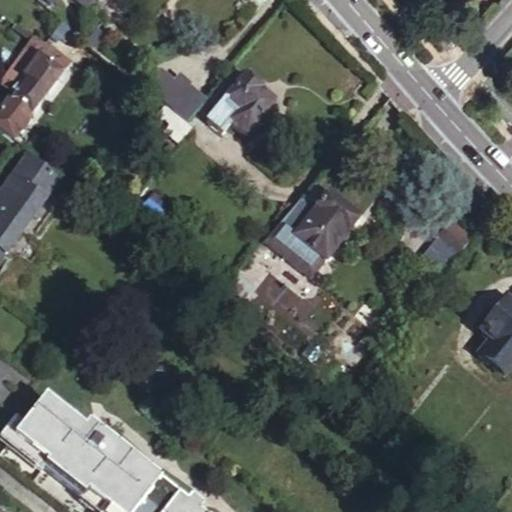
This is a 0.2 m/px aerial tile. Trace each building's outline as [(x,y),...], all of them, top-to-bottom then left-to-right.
[(90,3),(86,0),(78,0),(75,4),(84,11),(90,3)] [(63,44),(69,37),(61,30),(55,37),(59,41),(63,44)] [(105,42),(94,33),(85,44),(83,47),(94,56),(105,42)] [(55,47),(59,41),(55,37),(51,43),(55,47)] [(46,50),(33,42),(1,84),(14,93),(46,50)] [(46,50),(14,93),(0,110),(0,137),(7,143),(66,65),(46,50)] [(173,85),(159,74),(142,94),(156,105),(160,101),(173,85)] [(188,124),(208,100),(179,77),(173,85),(160,101),(188,124)] [(259,94),(242,81),(204,124),(220,138),(229,128),(244,140),(252,131),(258,131),(266,121),(266,114),(272,107),(257,96),(259,94)] [(0,265),(58,186),(22,160),(0,190),(0,265)] [(326,196),(315,186),(299,206),(310,215),(315,208),(326,196)] [(359,223),(326,196),(315,208),(318,211),(294,241),(323,265),(325,266),(359,223)] [(155,229),(170,210),(154,199),(140,217),(155,229)] [(299,206),(280,229),(290,238),(276,255),(309,282),(323,265),(294,241),(318,211),(315,208),(310,215),(299,206)] [(456,259),(469,241),(446,224),(433,242),(456,259)] [(439,278),(456,259),(433,242),(418,260),(439,278)] [(511,309),(503,302),(477,336),(488,343),(476,359),(504,381),(511,370),(511,309)] [(147,393),(161,374),(138,356),(124,375),(147,393)] [(203,511),(207,506),(194,496),(190,501),(88,426),(83,432),(43,402),(11,441),(46,467),(43,469),(84,499),(87,495),(110,511),(203,511)]
